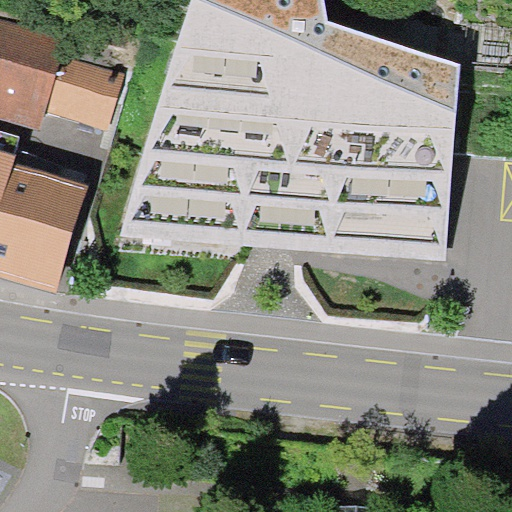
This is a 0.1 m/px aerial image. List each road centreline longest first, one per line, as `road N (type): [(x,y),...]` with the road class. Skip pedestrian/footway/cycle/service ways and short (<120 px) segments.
road 1 (secondary): [(511,402),(78,351)]
road 2 (residential): [(78,351),(41,489),(18,511)]
